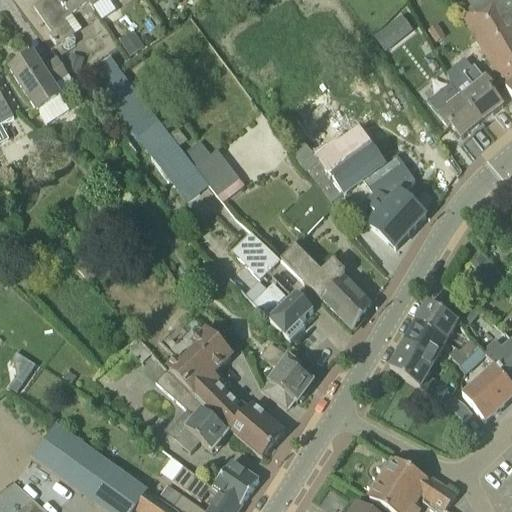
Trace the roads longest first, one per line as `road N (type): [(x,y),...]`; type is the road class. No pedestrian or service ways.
road 1 (residential): [(336,414),(446,230),(511,156)]
road 2 (residential): [(470,467),(452,474),(336,414)]
